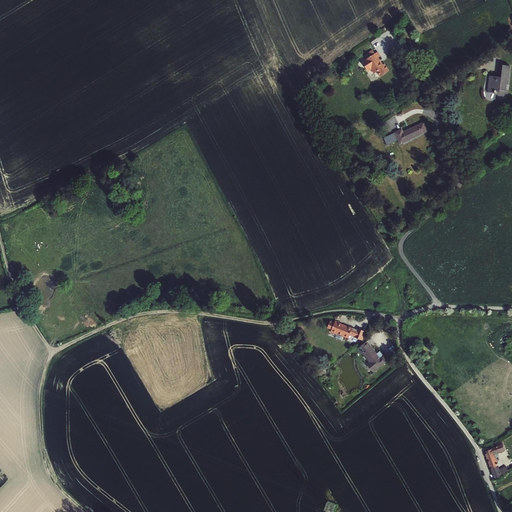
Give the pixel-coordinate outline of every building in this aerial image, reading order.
[(401,33),(397,27),(390,32),(394,38),(401,33)] [(380,56),(378,52),(369,57),(368,56),(365,58),(366,59),(362,61),(368,70),(371,68),(375,73),(377,71),(380,76),(389,70),(384,63),(383,64),(382,65),(377,58),(379,57),(380,56)] [(510,66),(500,65),(499,76),(490,76),(488,92),(496,93),(496,91),(500,91),(500,90),(509,91),(509,84),(508,84),(510,66)] [(401,139),(403,143),(428,131),(424,122),(403,132),(402,130),(395,133),(397,139),(397,140),(398,140),(401,139)] [(334,323),(330,321),(327,329),(331,330),(331,333),(337,335),(337,334),(343,336),(342,337),(348,339),(350,335),(354,337),(362,341),(366,332),(357,328),(357,330),(347,326),(339,323),(339,322),(335,321),(334,323)] [(367,341),(358,349),(369,362),(366,364),(374,373),(388,361),(380,351),(377,354),(367,341)] [(505,452),(502,444),(496,446),(496,447),(492,449),(492,450),(485,452),(494,480),(499,478),(502,476),(501,474),(500,474),(499,472),(501,471),(500,470),(500,469),(499,469),(499,468),(498,468),(497,467),(497,465),(496,464),(497,463),(495,456),(505,452)] [(506,466),(500,470),(501,471),(499,472),(500,474),(501,474),(502,476),(509,471),(506,466)]
